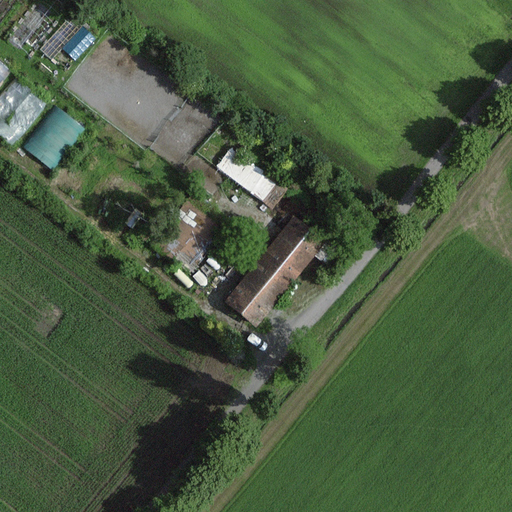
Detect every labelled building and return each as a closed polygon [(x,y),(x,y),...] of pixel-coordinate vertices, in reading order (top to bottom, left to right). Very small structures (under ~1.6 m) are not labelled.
[(0,93),(19,70),(0,55),(0,93)] [(56,99),(23,72),(0,100),(0,133),(18,148),(56,99)] [(94,129),(61,103),(27,146),(60,172),(94,129)] [(234,141),(219,159),(264,198),(279,181),(234,141)] [(230,227),(194,196),(154,243),(177,262),(187,251),(200,262),(230,227)] [(327,238),(301,217),(233,301),(259,322),(327,238)]
